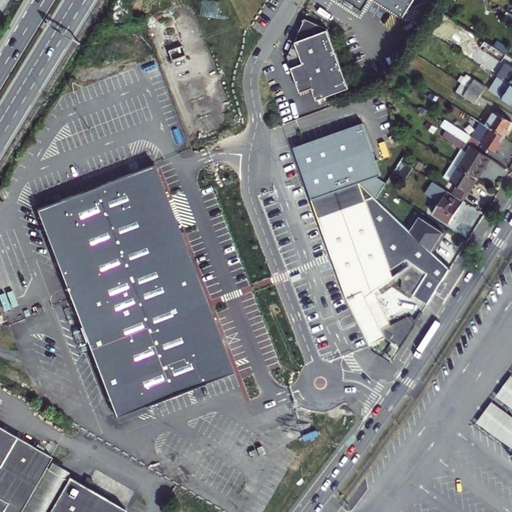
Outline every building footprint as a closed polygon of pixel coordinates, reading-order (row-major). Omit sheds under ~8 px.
[(350,0),(364,9),(370,0),(376,0),(404,17),(414,0),(350,0)] [(318,100),(350,88),(328,29),(306,19),(288,57),(301,93),(313,88),(318,100)] [(161,29),(180,81),(195,75),(176,23),(161,29)] [(501,61),(506,54),(488,42),(485,47),(490,50),(488,53),(501,61)] [(499,76),(500,77),(511,84),(511,66),(507,64),(499,76)] [(469,75),(464,83),(481,94),(486,86),(469,75)] [(511,104),(511,84),(500,77),(498,80),(502,83),(497,92),(503,97),(503,98),(511,104)] [(481,94),(464,83),(458,91),(476,102),(481,94)] [(511,123),(511,121),(495,111),(486,125),(489,127),(504,136),(511,123)] [(486,125),(479,120),(469,133),(481,141),(489,127),(486,125)] [(293,148),(348,298),(373,287),(395,277),(392,270),(409,259),(428,272),(413,295),(428,304),(450,268),(378,199),(387,185),(375,177),(379,176),(363,125),(293,148)] [(451,132),(464,141),(468,135),(455,126),(451,132)] [(495,150),(504,136),(489,127),(481,141),(495,150)] [(476,148),(464,141),(451,132),(446,139),(461,148),(452,163),(458,167),(477,179),(490,158),(476,148)] [(468,135),(464,141),(476,148),(481,141),(469,133),(468,135)] [(406,178),(413,168),(406,163),(399,174),(406,178)] [(463,199),(477,179),(458,167),(452,163),(443,177),(456,186),(452,192),(463,199)] [(155,165),(37,210),(71,300),(116,417),(145,405),(234,371),(155,165)] [(463,202),(432,182),(426,193),(440,202),(433,214),(449,225),(463,202)] [(373,287),(348,298),(371,346),(373,349),(391,362),(414,325),(407,311),(390,319),(373,287)] [(511,411),(511,380),(509,378),(494,399),(511,411)] [(511,452),(511,421),(489,405),(475,426),(511,452)] [(0,511),(19,511),(46,467),(52,457),(0,427),(0,511)] [(48,468),(46,467),(19,511),(48,511),(67,480),(65,478),(69,472),(52,461),(48,468)] [(123,511),(125,510),(69,477),(67,480),(48,511),(123,511)]
